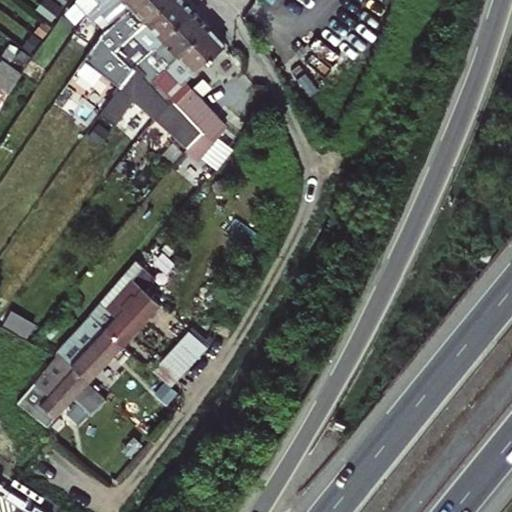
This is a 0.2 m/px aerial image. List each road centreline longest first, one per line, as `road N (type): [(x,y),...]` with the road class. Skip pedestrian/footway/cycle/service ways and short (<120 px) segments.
road 1 (motorway): [(503,0),(451,141),(378,299),(257,511)]
road 2 (motorway): [(511,288),(332,511)]
